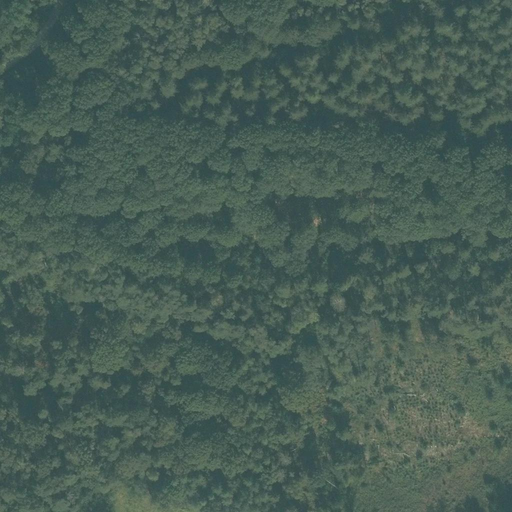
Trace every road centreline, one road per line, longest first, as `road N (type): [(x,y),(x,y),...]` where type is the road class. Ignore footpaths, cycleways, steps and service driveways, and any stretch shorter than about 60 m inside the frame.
road 1 (unknown): [(0,133),(80,0)]
road 2 (track): [(129,259),(0,220)]
